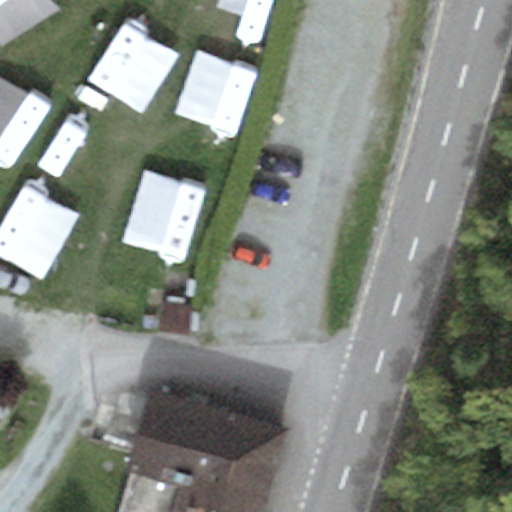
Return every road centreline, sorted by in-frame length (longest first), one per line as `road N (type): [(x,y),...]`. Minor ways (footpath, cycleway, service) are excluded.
road 1 (primary): [(485,0),(332,511)]
road 2 (unknown): [(182,363),(297,0)]
